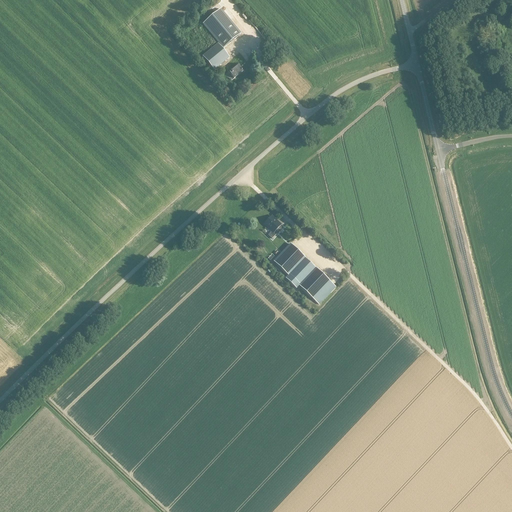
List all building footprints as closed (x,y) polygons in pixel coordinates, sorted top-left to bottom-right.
[(202,24),(223,49),(241,34),(220,9),(202,24)] [(202,57),(214,71),(229,58),(218,44),(202,57)] [(237,65),(228,72),(234,79),(243,71),(237,65)] [(281,225),(271,216),(264,224),(271,232),(268,235),(272,239),(276,234),(274,232),(281,225)] [(321,237),(315,243),(319,247),(325,242),(321,237)] [(290,244),(273,262),(288,276),(305,258),(290,244)] [(288,276),(285,278),(296,289),(299,286),(315,268),(305,258),(288,276)] [(357,282),(362,279),(358,274),(362,272),(360,268),(358,265),(353,269),(354,271),(351,273),(357,282)] [(315,268),(299,286),(313,300),(319,305),(336,288),(330,282),(315,268)]
